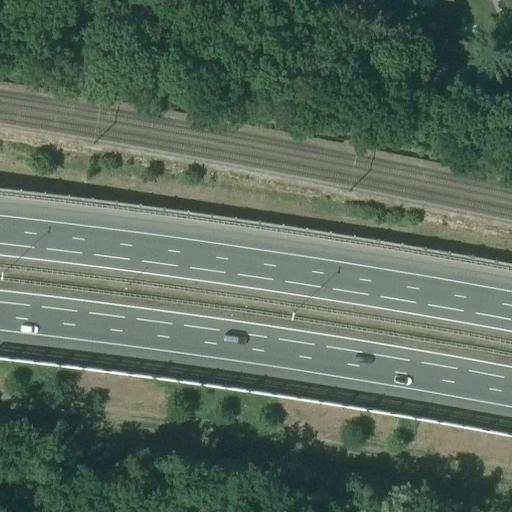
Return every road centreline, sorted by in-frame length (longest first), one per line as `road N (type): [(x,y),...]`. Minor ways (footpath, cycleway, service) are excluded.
road 1 (motorway): [(0,311),(511,388)]
road 2 (motorway): [(511,313),(0,238)]
road 3 (residential): [(134,27),(407,77),(455,78),(511,57)]
road 4 (residential): [(0,8),(134,27)]
